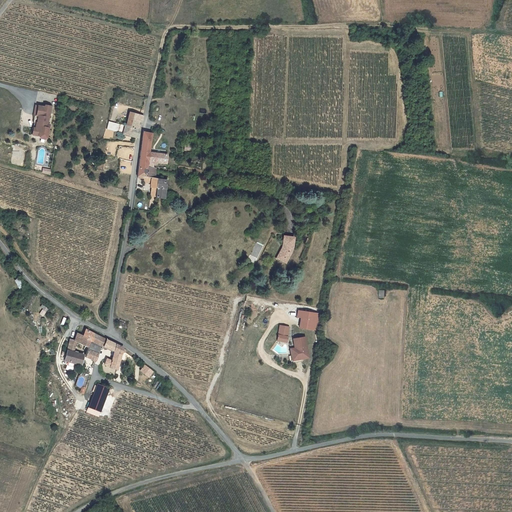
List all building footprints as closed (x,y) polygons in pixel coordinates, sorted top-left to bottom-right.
[(44,107),(35,105),(34,115),(33,122),(34,122),(33,128),(32,128),(31,135),(38,136),(40,138),(44,139),(47,137),(49,128),(49,125),(47,124),(48,118),(50,106),(44,105),(44,107)] [(126,126),(119,124),(117,132),(124,134),(128,135),(138,138),(139,132),(138,129),(136,129),(138,121),(142,122),(143,116),(129,112),(128,118),(126,126)] [(117,132),(119,124),(109,122),(107,130),(117,132)] [(143,132),(139,167),(147,169),(148,167),(150,153),(151,139),(152,134),(143,132)] [(121,145),(117,172),(131,174),(135,147),(121,145)] [(150,153),(148,167),(149,167),(150,163),(156,164),(156,162),(166,164),(167,155),(150,153)] [(139,167),(137,178),(144,179),(143,182),(151,183),(150,187),(151,187),(156,188),(157,180),(158,178),(155,178),(146,177),(147,169),(139,167)] [(146,177),(155,178),(156,168),(155,168),(149,167),(148,167),(147,169),(146,177)] [(164,196),(165,192),(167,182),(157,180),(156,188),(156,192),(155,196),(155,197),(164,198),(164,196)] [(293,247),(294,237),(283,236),(282,245),(284,247),(279,257),(287,261),(292,251),(293,247)] [(286,263),(287,261),(279,257),(284,247),(282,245),(281,248),(276,258),(286,263)] [(39,313),(44,316),(48,308),(43,305),(39,313)] [(319,314),(303,311),(302,317),(305,317),(303,327),(316,330),(319,314)] [(128,323),(124,321),(120,319),(117,326),(124,330),(126,331),(128,327),(129,324),(128,323)] [(288,335),(290,328),(281,326),(280,334),(288,335)] [(94,334),(86,330),(83,336),(92,340),(94,334)] [(92,340),(83,336),(77,333),(74,339),(73,341),(77,342),(89,348),(91,341),(92,340)] [(110,342),(94,334),(92,340),(91,341),(102,346),(107,349),(110,342)] [(290,356),(291,364),(303,362),(303,359),(309,358),(306,337),(294,339),(296,348),(291,349),(292,356),(290,356)] [(73,341),(74,339),(69,339),(64,361),(66,366),(73,368),(75,363),(81,365),(83,355),(74,353),(77,342),(73,341)] [(102,346),(91,341),(89,348),(88,350),(98,354),(102,346)] [(125,353),(126,350),(124,348),(110,342),(107,349),(113,351),(111,355),(113,356),(111,361),(106,359),(104,365),(117,370),(122,352),(124,353),(125,353)] [(98,354),(88,350),(85,357),(95,361),(98,354)] [(109,389),(98,385),(89,407),(100,412),(109,389)]
